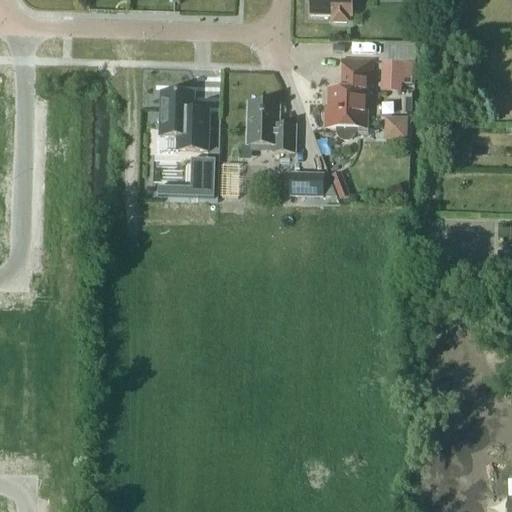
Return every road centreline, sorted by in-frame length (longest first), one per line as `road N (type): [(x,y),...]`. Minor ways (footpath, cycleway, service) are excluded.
road 1 (residential): [(0,26),(266,36)]
road 2 (unknown): [(20,27),(0,282)]
